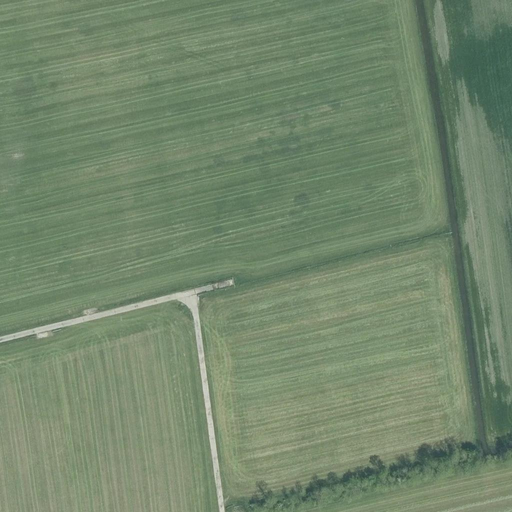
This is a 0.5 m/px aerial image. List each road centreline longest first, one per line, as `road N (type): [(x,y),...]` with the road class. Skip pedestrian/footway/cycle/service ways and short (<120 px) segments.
road 1 (track): [(221,511),(189,293)]
road 2 (track): [(211,287),(0,340)]
